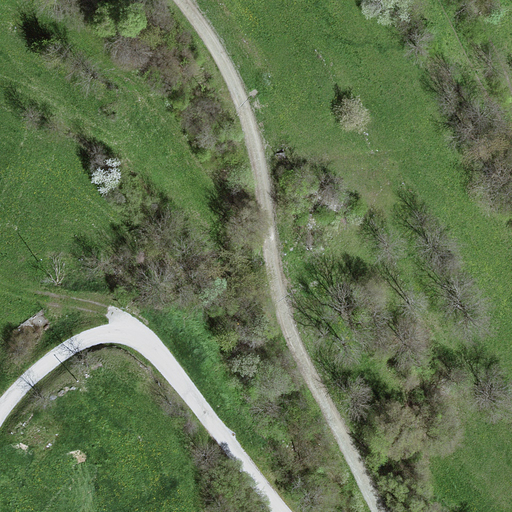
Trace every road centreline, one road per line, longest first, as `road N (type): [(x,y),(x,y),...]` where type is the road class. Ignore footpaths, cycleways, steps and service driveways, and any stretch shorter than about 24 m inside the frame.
road 1 (track): [(181,0),(242,100),(285,318),(380,511)]
road 2 (residential): [(280,511),(156,351),(127,335),(103,334),(65,350),(0,413)]
